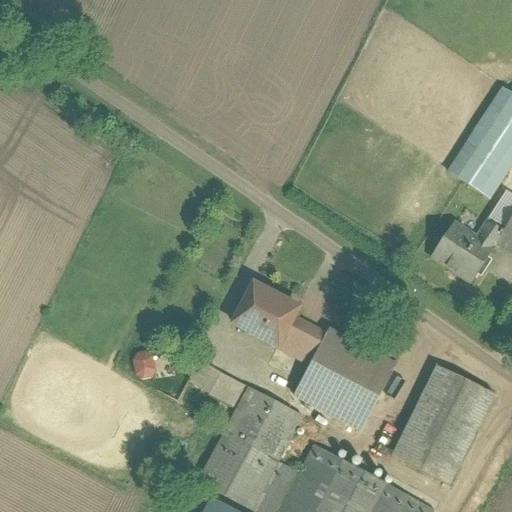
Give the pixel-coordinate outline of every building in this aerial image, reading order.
[(511,159),(511,99),(499,91),(447,171),(488,197),(511,159)] [(475,232),(442,211),(419,248),(470,281),(494,243),(511,215),(511,198),(501,191),(475,232)] [(511,254),(511,215),(494,243),(511,254)] [(299,309),(245,279),(223,319),(277,349),(294,317),(299,309)] [(294,317),(277,349),(307,366),(325,334),(294,317)] [(307,366),(291,395),(356,430),(392,364),(328,329),(325,334),(307,366)] [(147,354),(125,362),(133,382),(154,374),(147,354)] [(244,386),(199,361),(186,382),(232,407),(244,386)] [(494,398),(430,367),(388,454),(452,485),(494,398)] [(194,476),(259,511),(273,511),(296,471),(275,460),(299,416),(244,386),(232,407),(194,476)] [(431,511),(432,510),(312,443),(296,471),(273,511),(431,511)] [(232,511),(205,497),(197,511),(232,511)]
